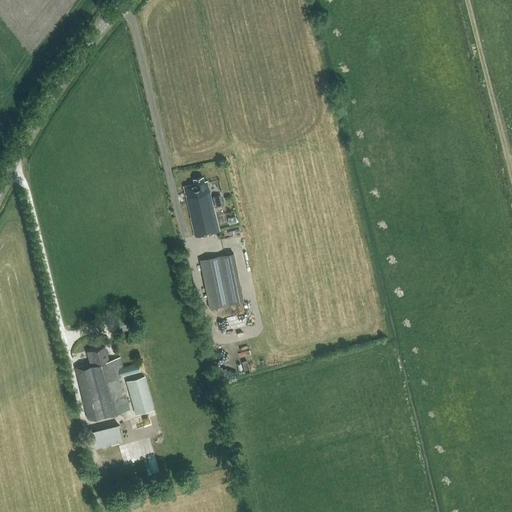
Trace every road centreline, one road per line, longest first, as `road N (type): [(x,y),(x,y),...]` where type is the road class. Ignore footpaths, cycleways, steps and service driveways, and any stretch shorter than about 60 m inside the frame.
road 1 (track): [(120,6),(133,24),(185,240)]
road 2 (tertiary): [(0,192),(58,85),(126,0)]
